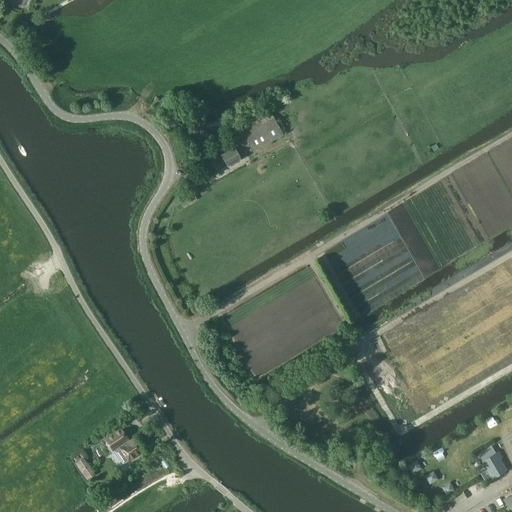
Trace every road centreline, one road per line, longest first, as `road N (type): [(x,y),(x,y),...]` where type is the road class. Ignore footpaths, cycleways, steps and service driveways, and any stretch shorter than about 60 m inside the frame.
road 1 (unclassified): [(398,511),(251,420),(214,384),(144,255),(141,230),(163,180),(166,143),(136,117),(61,113),(0,33)]
road 2 (unclassified): [(248,511),(189,466),(93,322),(0,158)]
road 3 (track): [(182,330),(511,134)]
road 4 (track): [(511,253),(370,336)]
